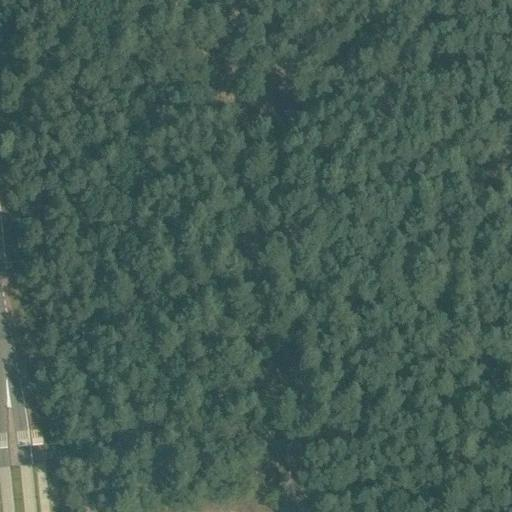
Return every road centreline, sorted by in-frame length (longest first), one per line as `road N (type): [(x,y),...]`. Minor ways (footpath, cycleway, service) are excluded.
road 1 (track): [(511,34),(0,97)]
road 2 (secondary): [(30,511),(0,320)]
